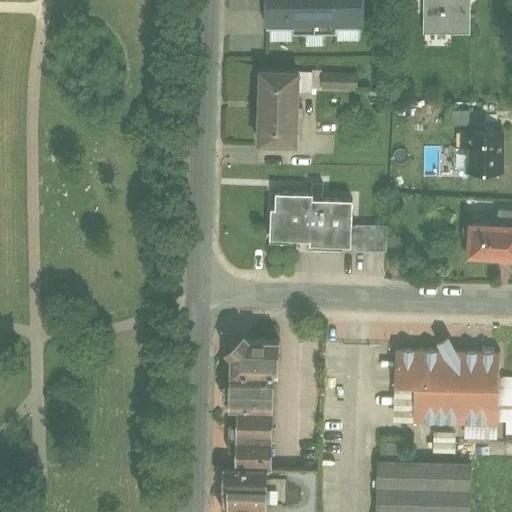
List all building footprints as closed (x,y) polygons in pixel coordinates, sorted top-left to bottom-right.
[(267,0),(268,20),(364,19),(363,0),(267,0)] [(471,29),(471,0),(422,0),(422,29),(471,29)] [(299,62),(257,61),(256,139),(298,140),(299,95),(356,96),(357,76),(319,76),(319,71),(299,71),(299,62)] [(380,91),(369,91),(369,102),(380,103),(380,91)] [(447,122),(468,122),(468,110),(448,110),(447,122)] [(464,172),(500,173),(501,129),(460,129),(460,155),(464,155),(464,172)] [(274,203),(269,203),(268,236),(308,236),(308,243),(348,244),(349,195),(310,195),(310,188),(275,187),(274,203)] [(467,215),(465,251),(511,253),(511,205),(497,205),(496,216),(467,215)] [(387,224),(352,223),(352,248),(386,248),(387,224)] [(222,466),(221,511),(259,511),(313,511),(315,468),(269,467),(272,371),(276,371),(277,332),(244,332),(241,329),(238,332),(230,338),(226,341),(229,345),(229,370),(227,370),(226,411),(234,411),(233,466),(222,466)] [(448,333),(435,339),(439,347),(394,345),(393,385),(413,386),(412,424),(497,426),(500,348),(455,347),(448,333)] [(404,442),(383,441),(383,455),(404,455),(404,442)] [(469,511),(471,460),(376,457),(374,511),(469,511)]
